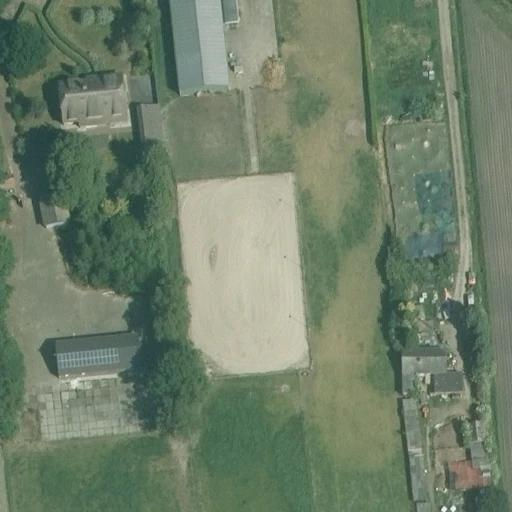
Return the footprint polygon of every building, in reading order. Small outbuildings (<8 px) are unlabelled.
[(232,94),(225,26),(222,0),(173,0),(183,99),(232,94)] [(222,0),(225,26),(239,24),(236,0),(222,0)] [(163,73),(136,75),(137,96),(148,95),(149,109),(165,107),(163,73)] [(80,129),(127,124),(123,79),(99,81),(99,85),(59,89),(63,127),(79,125),(80,129)] [(143,128),(161,126),(159,109),(141,111),(143,128)] [(0,181),(0,194),(15,191),(13,179),(0,181)] [(39,198),(45,230),(71,225),(64,193),(39,198)] [(55,347),(59,385),(142,377),(138,339),(55,347)] [(446,374),(446,350),(402,351),(403,394),(415,394),(414,376),(434,375),(434,395),(463,394),(462,374),(446,374)] [(471,471),(488,470),(484,427),(467,429),(471,471)]
